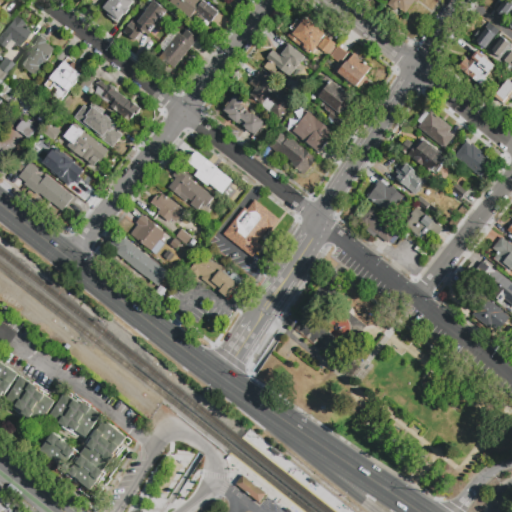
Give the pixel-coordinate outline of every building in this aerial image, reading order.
[(110,0),(131,0),(134,2),(129,8),(130,9),(125,15),(124,15),(117,24),(106,16),(108,13),(103,9),(110,0)] [(170,3),(172,0),(202,0),(219,13),(207,28),(202,23),(200,25),(192,19),(191,20),(170,3)] [(390,0),(420,0),(416,5),(414,3),(406,15),(398,9),(395,12),(387,5),(390,0)] [(511,6),(503,18),(494,12),(503,0),(508,0),(511,2),(511,6)] [(154,2),(167,12),(160,20),(159,19),(154,26),(155,27),(148,36),(142,32),(133,43),(122,34),(133,20),(137,23),(139,21),(139,19),(139,18),(139,16),(140,14),(142,13),(143,13),(145,13),(154,2)] [(1,24),(0,23),(0,8),(9,15),(1,24)] [(6,51),(0,46),(0,33),(14,15),(23,22),(22,24),(26,27),(25,28),(29,32),(17,46),(15,45),(14,46),(12,44),(6,51)] [(337,46),(330,56),(327,54),(323,59),(320,57),(319,58),(316,56),(317,54),(314,51),(310,56),(281,32),(285,26),(289,29),(297,19),(301,22),(305,17),(308,19),(309,18),(314,22),(313,23),(326,34),(325,36),(337,46)] [(486,29),(496,37),(485,51),(475,43),(486,29)] [(197,38),(173,68),(169,65),(168,67),(158,59),(179,33),(182,35),(186,30),(197,38)] [(35,77),(19,64),(33,47),(30,46),(39,35),(47,41),(46,43),(55,50),(41,68),(42,68),(35,77)] [(499,58),(491,51),(502,38),(510,45),(499,58)] [(305,57),(290,77),(279,68),(273,75),(264,68),(269,61),(266,58),(273,50),(279,55),(288,43),(305,57)] [(330,56),(338,46),(348,54),(340,64),(330,56)] [(371,69),(357,88),(337,73),(353,52),(363,59),(361,61),(371,69)] [(469,62),(478,52),(496,67),(486,79),(489,82),(483,89),(458,68),(466,59),(469,62)] [(5,74),(0,70),(0,62),(4,57),(13,64),(5,74)] [(83,76),(61,102),(54,96),(57,92),(52,87),(49,91),(43,87),(64,61),(70,66),(73,62),(79,67),(76,70),(83,76)] [(249,84),(258,72),(283,92),(282,92),(293,101),(280,118),(272,111),(270,113),(249,96),(255,89),(249,84)] [(339,127),(328,118),(330,114),(312,100),(324,86),(321,83),(326,76),(355,100),(349,108),(347,106),(340,115),(345,119),(339,127)] [(92,83),(84,92),(79,88),(86,78),(92,83)] [(118,114),(120,110),(111,104),(110,106),(93,93),(97,87),(94,84),(97,80),(108,87),(110,85),(116,90),(115,90),(129,101),(130,99),(134,102),(133,103),(140,108),(130,123),(118,114)] [(511,100),(510,99),(505,105),(494,97),(507,80),(511,83),(511,100)] [(19,96),(11,107),(0,98),(0,83),(1,82),(19,96)] [(23,89),(28,93),(24,98),(19,94),(23,89)] [(221,110),(228,101),(230,103),(236,96),(245,103),(238,111),(244,116),(248,112),(252,115),(253,114),(265,123),(254,137),(221,110)] [(18,111),(26,101),(31,106),(24,115),(18,111)] [(127,130),(118,141),(112,136),(108,141),(98,133),(100,132),(89,123),(88,124),(82,119),(86,114),(85,113),(90,107),(97,112),(98,110),(108,118),(110,116),(127,130)] [(317,154),(291,132),(293,131),(287,126),(295,117),(300,122),(308,112),(334,134),(317,154)] [(454,137),(444,149),(418,128),(420,125),(417,122),(425,112),(429,114),(431,112),(452,129),(449,132),(454,137)] [(50,121),(45,127),(37,121),(42,115),(50,121)] [(3,163),(0,160),(0,141),(13,125),(17,129),(24,120),(27,122),(28,122),(40,131),(31,142),(24,137),(3,163)] [(65,130),(62,128),(68,121),(70,123),(65,130)] [(109,152),(102,161),(98,161),(93,167),(69,147),(72,143),(64,137),(75,124),(109,152)] [(317,160),(304,176),(290,165),(292,163),(279,152),(278,154),(269,147),(281,133),(288,138),(289,137),(317,160)] [(443,163),(436,173),(418,159),(417,161),(406,153),(411,146),(410,145),(413,141),(415,142),(419,136),(440,153),(438,156),(441,158),(439,160),(443,163)] [(454,157),(464,144),(469,149),(473,145),(494,162),(481,178),(454,157)] [(232,180),(227,187),(226,186),(221,192),(209,183),(206,187),(191,175),(196,169),(188,162),(196,152),(208,161),(206,163),(214,170),(216,167),(232,180)] [(55,165),(48,174),(32,162),(39,153),(55,165)] [(76,189),(60,176),(65,170),(68,172),(69,170),(63,164),(69,157),(91,175),(84,183),(82,181),(76,189)] [(427,181),(416,195),(407,189),(406,189),(394,180),(399,174),(395,171),(403,161),(419,174),(419,175),(427,181)] [(75,197),(63,211),(52,202),(51,203),(40,194),(38,196),(24,185),(26,183),(19,177),(30,164),(38,170),(35,173),(44,180),(47,175),(75,197)] [(198,210),(190,203),(191,202),(189,200),(187,202),(169,188),(176,179),(173,176),(178,170),(213,198),(206,207),(203,205),(198,210)] [(375,205),(379,199),(374,196),(383,182),(395,191),(394,193),(406,201),(394,218),(375,205)] [(466,192),(461,198),(452,191),(456,184),(466,192)] [(186,212),(178,223),(174,220),(171,224),(158,213),(160,211),(151,204),(157,196),(160,198),(164,194),(186,212)] [(417,205),(421,199),(432,208),(427,213),(417,205)] [(261,247),(251,259),(223,235),(244,209),(246,211),(255,200),(279,220),(270,232),(268,229),(257,243),(261,247)] [(376,235),(374,238),(358,225),(370,209),(394,227),(392,229),(400,234),(390,247),(376,235)] [(422,239),(414,233),(417,229),(409,222),(419,210),(443,229),(437,236),(431,231),(426,237),(425,236),(422,239)] [(166,234),(164,237),(166,238),(162,242),(165,244),(157,255),(130,235),(138,225),(136,223),(143,215),(166,234)] [(176,237),(182,230),(192,238),(187,245),(176,237)] [(491,249),(501,237),(511,245),(511,269),(509,272),(493,259),(497,254),(491,249)] [(170,274),(160,287),(117,254),(122,248),(120,246),(125,239),(170,274)] [(176,239),(181,243),(176,250),(171,245),(176,239)] [(169,249),(175,255),(169,262),(163,256),(169,249)] [(230,277),(233,272),(243,280),(229,299),(201,278),(203,277),(200,275),(198,278),(188,271),(194,262),(209,261),(217,263),(222,267),(220,269),(230,277)] [(511,284),(511,290),(503,301),(496,294),(494,297),(488,292),(487,293),(472,280),(486,263),(511,284)] [(473,302),(462,292),(467,286),(506,315),(493,332),(474,318),(478,313),(470,306),(473,302)] [(0,361),(20,375),(7,394),(5,393),(0,400),(0,361)] [(39,391),(56,402),(43,421),(34,415),(31,419),(22,413),(23,412),(14,406),(15,405),(7,400),(22,377),(40,388),(39,391)] [(84,403),(102,415),(89,435),(79,429),(77,432),(69,427),(68,428),(50,417),(66,393),(83,405),(84,403)] [(68,473),(82,456),(80,455),(93,439),(91,438),(105,420),(127,437),(114,454),(115,455),(103,471),(106,474),(92,491),(78,481),(79,480),(76,477),(75,478),(68,473)] [(55,433),(77,451),(62,469),(40,452),(55,433)] [(268,495),(261,504),(237,485),(244,476),(268,495)] [(0,511),(0,494),(22,511),(0,511)]
